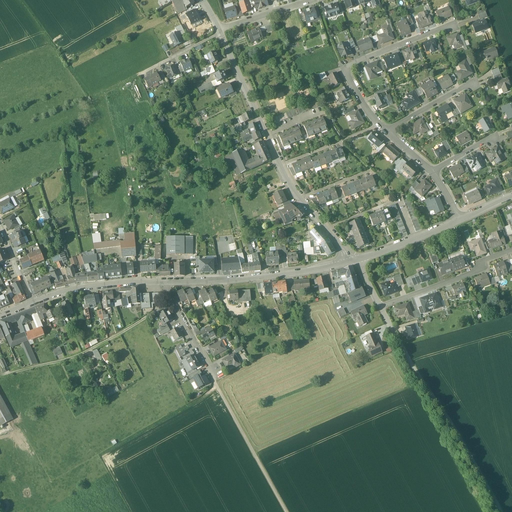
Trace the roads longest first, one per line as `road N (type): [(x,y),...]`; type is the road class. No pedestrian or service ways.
road 1 (residential): [(218,29),(290,184),(355,261)]
road 2 (unclassified): [(163,281),(286,511)]
road 3 (residential): [(387,132),(342,67),(454,23)]
road 4 (residential): [(355,261),(163,281)]
road 5 (track): [(405,352),(500,511)]
road 6 (track): [(20,0),(91,97),(138,74)]
road 7 (residential): [(380,307),(511,250)]
road 8 (residential): [(163,281),(77,288),(31,302)]
